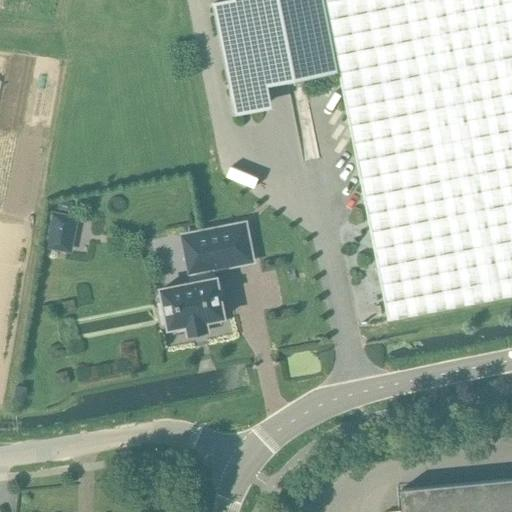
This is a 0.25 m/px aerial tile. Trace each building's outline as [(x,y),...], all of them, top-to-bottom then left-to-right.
[(162,0),(125,0),(113,2),(116,18),(164,8),(162,0)] [(340,72),(389,320),(511,295),(511,0),(232,0),(214,4),(236,113),(263,108),(269,100),(266,87),(340,72)] [(164,8),(116,18),(119,31),(167,21),(164,8)] [(167,21),(119,31),(122,48),(171,39),(167,21)] [(298,136),(312,135),(307,81),(293,82),(298,136)] [(48,246),(72,252),(80,221),(55,216),(48,246)] [(253,262),(245,224),(194,234),(203,282),(164,289),(163,289),(161,289),(162,292),(164,303),(159,304),(162,324),(168,323),(169,327),(169,329),(171,329),(171,328),(187,325),(189,335),(208,331),(206,321),(222,318),(225,318),(217,279),(216,279),(214,269),(220,268),(219,262),(250,256),(251,262),(253,262)] [(59,300),(65,262),(47,260),(41,297),(59,300)] [(14,386),(13,397),(23,398),(24,387),(14,386)] [(403,511),(511,511),(511,479),(401,489),(403,511)]
